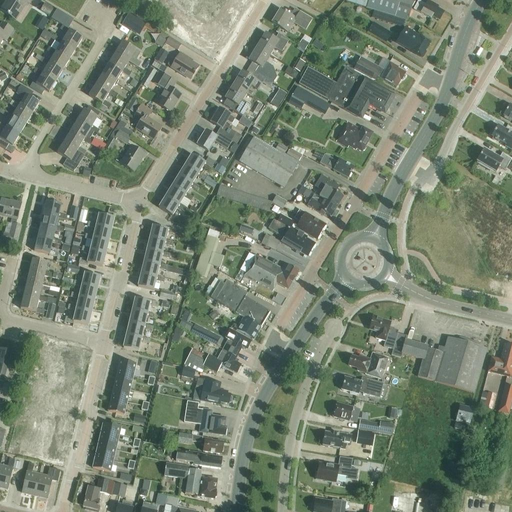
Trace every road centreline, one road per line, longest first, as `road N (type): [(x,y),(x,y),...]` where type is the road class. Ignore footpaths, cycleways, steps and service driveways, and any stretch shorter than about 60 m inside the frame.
road 1 (residential): [(449,87),(428,77),(309,275),(271,340),(287,359)]
road 2 (unclassified): [(140,205),(264,0)]
road 3 (residential): [(23,172),(110,23),(92,10)]
road 4 (unclassified): [(280,511),(306,378),(333,326)]
road 5 (unclassified): [(406,166),(422,175),(436,164),(511,29)]
road 6 (unclassified): [(63,511),(104,343)]
road 7 (secondary): [(235,511),(243,447),(287,359)]
road 8 (residential): [(104,343),(11,322),(5,302),(16,266)]
road 9 (unclassified): [(104,343),(140,205)]
road 10 (tertiary): [(511,320),(431,301),(384,277)]
road 11 (unclassified): [(140,205),(23,172)]
